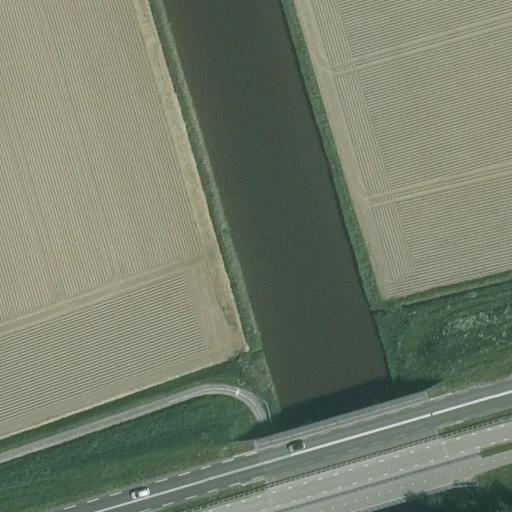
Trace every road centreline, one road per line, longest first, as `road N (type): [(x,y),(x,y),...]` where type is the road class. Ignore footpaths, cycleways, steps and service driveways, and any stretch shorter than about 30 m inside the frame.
road 1 (primary): [(106,511),(432,413)]
road 2 (unclassified): [(239,511),(511,432)]
